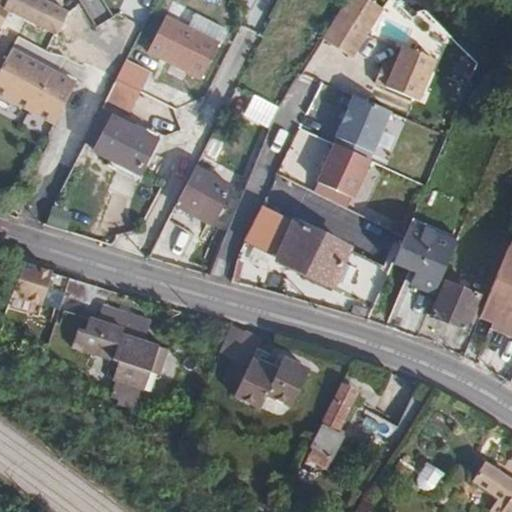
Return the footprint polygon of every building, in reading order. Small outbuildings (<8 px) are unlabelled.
[(64,12),(41,0),(3,0),(0,7),(53,34),(64,12)] [(353,52),(374,18),(349,3),(328,37),(353,52)] [(217,39),(164,12),(145,49),(198,76),(217,39)] [(395,61),(382,56),(376,75),(418,93),(436,52),(404,39),(395,61)] [(71,77),(5,44),(0,54),(0,92),(51,118),(71,77)] [(115,78),(139,89),(148,71),(124,59),(115,78)] [(115,78),(105,98),(129,109),(139,89),(115,78)] [(349,96),(329,145),(370,161),(390,113),(349,96)] [(155,137),(99,110),(85,140),(95,144),(89,157),(136,179),(155,137)] [(370,161),(329,145),(313,183),(354,200),(370,161)] [(195,165),(175,203),(211,222),(231,185),(195,165)] [(353,250),(261,203),(244,241),(337,290),(353,250)] [(408,223),(393,256),(392,260),(416,270),(410,284),(433,294),(455,244),(408,223)] [(511,239),(479,319),(491,324),(488,331),(511,340),(511,239)] [(99,282),(31,262),(11,297),(43,308),(44,301),(87,316),(99,282)] [(444,281),(428,316),(463,332),(467,322),(472,325),(479,310),(474,308),(479,297),(444,281)] [(73,332),(67,350),(114,365),(109,383),(142,394),(148,374),(158,377),(166,351),(141,343),(148,321),(101,306),(95,323),(85,319),(81,334),(73,332)] [(258,336),(231,323),(213,360),(239,372),(226,401),(251,414),(258,400),(283,413),(305,367),(279,355),(273,369),(248,357),(258,336)] [(356,390),(340,381),(305,447),(326,458),(339,435),(334,431),(356,390)] [(488,511),(511,511),(511,486),(483,465),(469,484),(495,503),(488,511)] [(430,469),(420,483),(430,491),(440,477),(430,469)]
